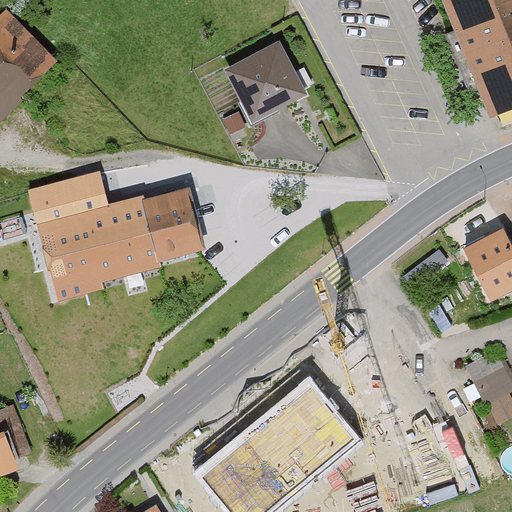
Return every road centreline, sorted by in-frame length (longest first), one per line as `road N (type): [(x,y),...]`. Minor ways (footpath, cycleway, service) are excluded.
road 1 (primary): [(511,160),(414,214),(53,511)]
road 2 (track): [(404,195),(141,159),(79,166),(15,160)]
